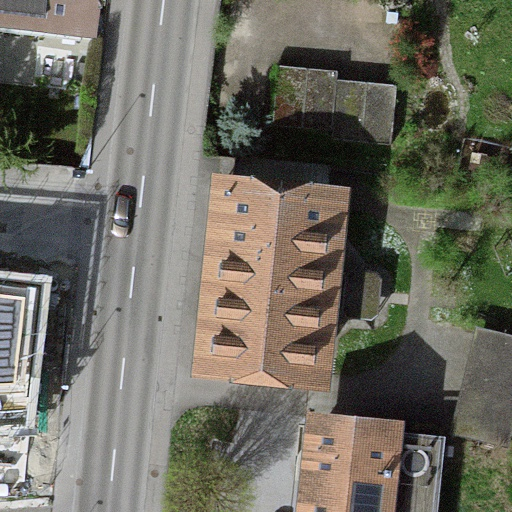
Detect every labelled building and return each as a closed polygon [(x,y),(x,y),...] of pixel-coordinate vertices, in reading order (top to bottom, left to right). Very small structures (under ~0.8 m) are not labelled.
[(0,0),(0,39),(97,50),(102,0),(0,0)] [(277,85),(277,133),(394,133),(395,86),(277,85)] [(216,197),(196,395),(334,409),(354,211),(216,197)] [(0,409),(20,409),(35,292),(0,287),(0,409)] [(511,350),(484,345),(463,445),(511,455),(511,350)] [(404,511),(412,440),(319,430),(309,511),(404,511)]
